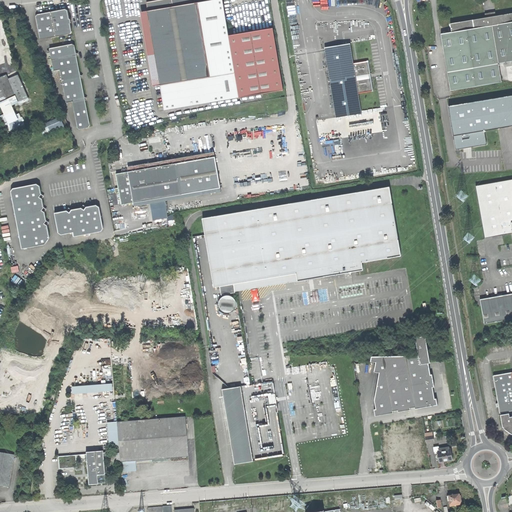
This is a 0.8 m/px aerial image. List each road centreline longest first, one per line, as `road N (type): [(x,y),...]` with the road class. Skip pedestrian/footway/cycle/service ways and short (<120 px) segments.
road 1 (secondary): [(469,397),(402,5)]
road 2 (unclassified): [(447,474),(119,500)]
road 3 (unknown): [(282,387),(253,388),(246,398),(257,451),(274,446),(271,412),(285,407)]
road 4 (unknown): [(99,134),(79,34),(84,19),(97,14)]
